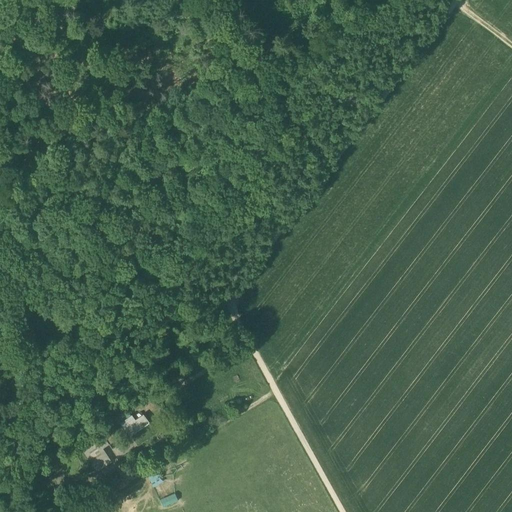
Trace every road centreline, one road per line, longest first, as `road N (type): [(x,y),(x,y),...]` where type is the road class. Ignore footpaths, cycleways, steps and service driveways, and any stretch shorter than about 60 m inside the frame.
road 1 (track): [(224,304),(455,2)]
road 2 (track): [(341,511),(224,304)]
road 3 (track): [(0,234),(224,304)]
